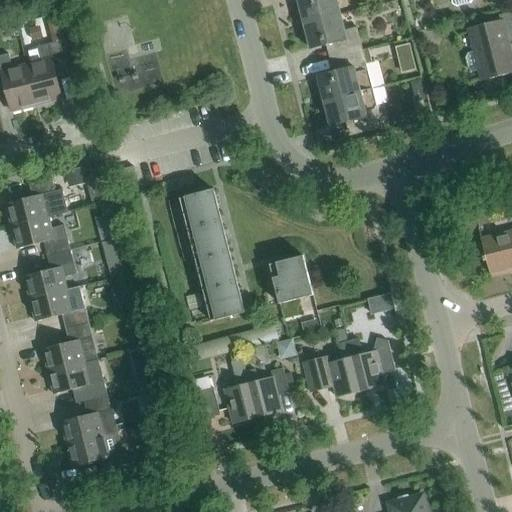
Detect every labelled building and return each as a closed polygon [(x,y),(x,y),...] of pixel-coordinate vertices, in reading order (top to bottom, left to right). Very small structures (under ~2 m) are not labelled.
[(297,0),(304,24),(340,15),(336,0),(297,0)] [(468,32),(473,52),(468,53),(465,58),(468,69),(473,73),(478,71),(480,79),(511,70),(511,51),(510,42),(511,41),(511,13),(499,16),(501,24),(468,32)] [(336,57),(363,51),(357,28),(345,31),(340,15),(304,24),(310,50),(333,44),(336,57)] [(27,66),(37,105),(62,99),(57,78),(68,76),(60,41),(37,47),(41,62),(27,66)] [(404,75),(418,71),(412,44),(397,48),(404,75)] [(317,77),(324,102),(373,90),(363,51),(336,57),(340,71),(317,77)] [(0,92),(6,91),(11,112),(37,105),(27,66),(13,70),(9,54),(0,56),(0,92)] [(373,90),(324,102),(330,127),(353,121),(356,135),(383,128),(373,90)] [(90,167),(66,174),(68,184),(93,177),(90,167)] [(137,181),(134,167),(124,170),(127,184),(137,181)] [(62,190),(56,192),(52,178),(29,184),(32,198),(6,204),(11,227),(49,218),(68,213),(62,190)] [(214,191),(180,199),(188,230),(221,221),(214,191)] [(49,218),(11,227),(17,250),(44,243),(47,257),(71,251),(67,237),(64,226),(52,229),(49,218)] [(195,260),(229,252),(221,221),(188,230),(195,260)] [(511,232),(481,240),(490,276),(511,270),(511,232)] [(119,239),(106,241),(111,276),(123,274),(119,239)] [(51,270),(24,277),(30,300),(67,290),(64,278),(77,275),(74,265),(71,251),(47,257),(51,270)] [(237,283),(229,252),(195,260),(203,291),(237,283)] [(303,257),(270,265),(279,304),(313,296),(303,257)] [(211,322),(245,313),(237,283),(203,291),(211,322)] [(73,313),(67,290),(30,300),(35,322),(62,316),(66,329),(89,323),(85,309),(73,313)] [(69,343),(42,350),(48,372),(85,363),(85,362),(98,359),(93,337),(89,323),(66,329),(69,343)] [(190,364),(278,340),(274,325),(186,349),(190,364)] [(373,352),(363,354),(359,339),(348,341),(361,392),(385,386),(382,374),(396,371),(388,341),(377,338),(373,352)] [(310,394),(334,388),(337,398),(361,392),(348,341),(338,344),(342,360),(329,363),(327,357),(302,363),(310,394)] [(144,350),(129,354),(133,368),(147,364),(144,350)] [(85,363),(48,372),(54,395),(81,388),(84,402),(107,396),(104,382),(98,360),(85,363)] [(234,425),(258,419),(249,383),(246,373),(243,360),(231,363),(237,386),(225,390),(234,425)] [(249,383),(258,419),(282,412),(277,396),(290,393),(283,369),(271,372),(272,378),(259,381),(256,370),(246,373),(249,383)] [(202,420),(203,420),(220,415),(213,389),(196,393),(202,420)] [(87,416),(61,422),(67,445),(104,436),(104,435),(116,432),(111,410),(107,396),(84,402),(87,416)] [(104,436),(67,445),(72,468),(99,461),(102,475),(130,468),(126,454),(124,454),(118,432),(104,436)] [(390,511),(426,511),(422,496),(389,505),(390,511)]
